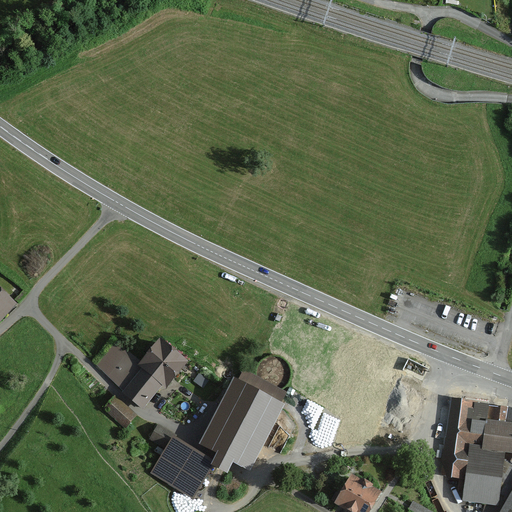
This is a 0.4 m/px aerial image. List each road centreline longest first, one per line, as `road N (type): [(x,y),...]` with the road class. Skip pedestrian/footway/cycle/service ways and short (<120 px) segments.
road 1 (primary): [(511,381),(161,228),(0,128)]
road 2 (track): [(64,341),(131,407),(181,433),(198,452),(256,478),(407,449),(459,360)]
road 3 (track): [(119,205),(25,305)]
road 4 (track): [(64,341),(46,385),(0,447)]
